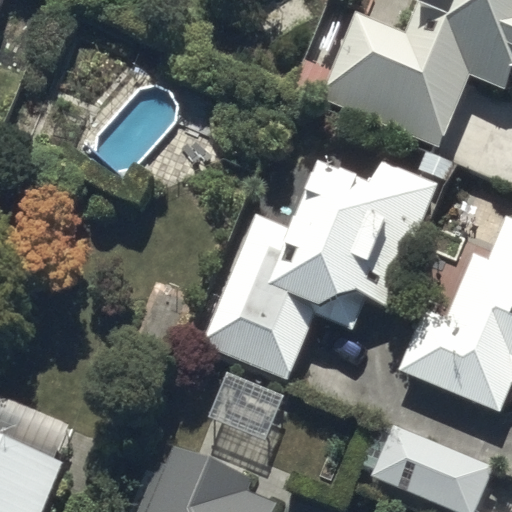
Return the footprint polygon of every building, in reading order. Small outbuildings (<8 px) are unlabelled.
[(511,0),(418,0),(404,33),(354,12),(330,70),(318,98),(441,148),(471,75),(506,89),(511,73),(511,0)] [(293,88),(318,98),(330,70),(305,60),(293,88)] [(90,111),(57,97),(36,146),(69,160),(90,111)] [(389,316),(437,193),(380,170),(371,193),(318,172),(292,237),(253,221),(202,349),(290,384),(314,322),(355,338),(367,308),(389,316)] [(426,311),(399,376),(501,419),(511,392),(511,223),(509,222),(492,265),(474,258),(448,320),(426,311)] [(193,297),(157,281),(126,351),(163,367),(193,297)] [(374,474),(371,481),(444,511),(479,511),(497,472),(380,423),(361,468),(374,474)] [(0,436),(0,511),(36,511),(59,463),(0,436)] [(167,462),(161,460),(138,511),(274,511),(278,503),(246,490),(252,476),(174,444),(167,462)]
